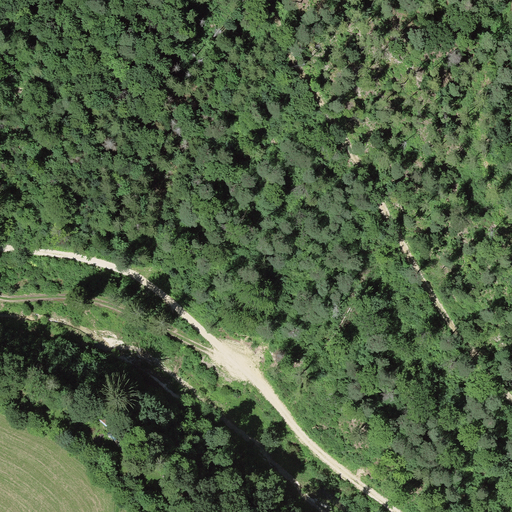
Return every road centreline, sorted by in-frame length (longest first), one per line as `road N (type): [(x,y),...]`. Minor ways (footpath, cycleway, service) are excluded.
road 1 (track): [(0,246),(104,262),(159,291),(256,380),(303,436),(395,511)]
road 2 (track): [(272,0),(463,339),(511,398)]
